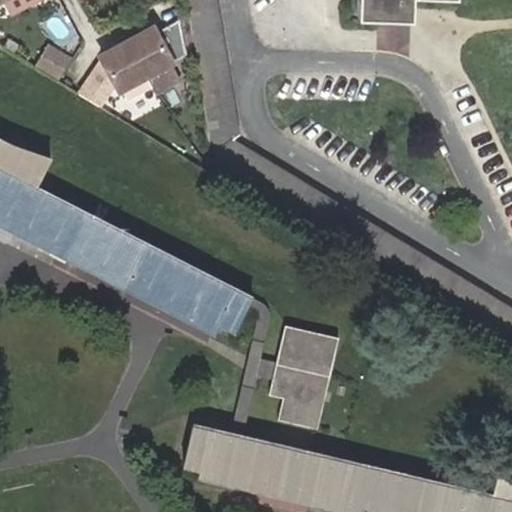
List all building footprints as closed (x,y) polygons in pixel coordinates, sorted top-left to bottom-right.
[(241,133),(220,0),(190,0),(215,161),(511,341),(511,309),(232,140),(241,133)] [(378,2),(410,3),(409,0),(357,0),(357,13),(378,13),(378,2)] [(409,14),(410,3),(378,2),(378,13),(400,14),(409,14)] [(165,40),(182,31),(177,23),(160,32),(165,40)] [(178,81),(169,65),(172,63),(153,28),(101,56),(120,91),(122,90),(128,101),(152,88),(155,94),(178,81)] [(0,217),(216,328),(219,323),(235,331),(246,308),(252,297),(36,187),(50,159),(17,148),(0,139),(0,217)] [(0,223),(214,332),(216,328),(0,217),(0,223)] [(263,303),(252,297),(246,308),(252,312),(253,312),(253,313),(254,313),(254,314),(255,314),(255,315),(256,316),(256,317),(256,318),(256,319),(256,320),(231,434),(243,436),(257,375),(260,358),(269,319),(269,318),(270,317),(270,316),(269,315),(269,314),(269,313),(269,312),(269,311),(268,310),(268,309),(267,309),(267,308),(267,307),(266,306),(265,305),(264,304),(263,303)] [(276,361),(260,358),(257,375),(272,379),(269,393),(282,397),(277,419),(312,427),(324,376),(328,377),(336,341),(283,329),(276,361)] [(243,436),(231,434),(193,425),(183,463),(199,467),(199,470),(375,511),(511,511),(511,481),(496,478),(492,493),(243,436)] [(375,511),(199,470),(198,474),(359,511),(375,511)]
